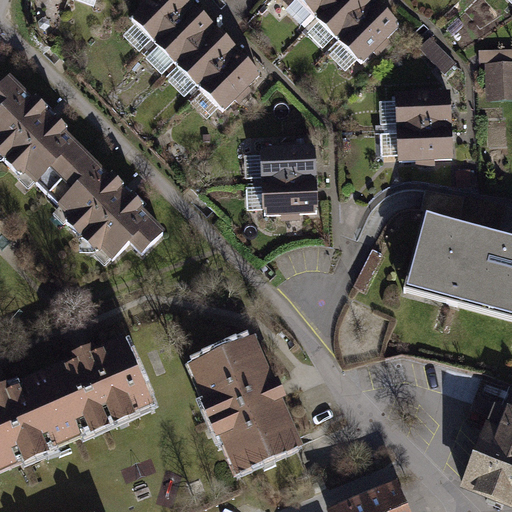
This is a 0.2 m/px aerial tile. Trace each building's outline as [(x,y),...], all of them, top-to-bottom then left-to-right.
[(192,8),(184,0),(145,0),(144,2),(144,9),(132,21),(155,44),(192,8)] [(334,0),(297,0),(316,19),(334,0)] [(375,5),(370,0),(334,0),(316,19),(338,42),(375,5)] [(398,27),(375,5),(338,42),(361,65),(373,52),(381,52),(389,44),(385,40),(398,27)] [(192,8),(155,44),(177,67),(214,30),(192,8)] [(214,30),(177,67),(200,90),(237,53),(214,30)] [(456,65),(431,39),(420,49),(445,75),(456,65)] [(511,50),(480,51),(480,64),(511,63),(511,50)] [(237,53),(200,90),(222,113),(234,101),(243,100),(251,91),(247,88),(260,75),(237,53)] [(511,68),(489,70),(490,94),(511,92),(511,68)] [(0,113),(1,114),(0,114),(0,157),(20,178),(25,174),(48,196),(86,158),(64,136),(67,132),(56,121),(53,124),(44,116),(47,113),(36,101),(33,105),(9,81),(0,90),(0,113)] [(450,128),(449,96),(432,96),(431,91),(419,92),(414,97),(397,98),(398,130),(450,128)] [(450,128),(398,130),(399,163),(418,162),(422,167),(435,166),(434,161),(452,160),(450,128)] [(279,151),(262,152),(263,184),(315,182),(314,149),(296,150),(296,145),(284,146),(279,151)] [(109,181),(86,158),(48,196),(71,219),(66,224),(97,255),(101,250),(112,262),(130,244),(142,256),(163,236),(140,212),(143,209),(132,198),(129,201),(120,192),(123,189),(112,178),(109,181)] [(315,182),(263,184),(264,217),(282,216),(287,220),(299,220),(299,215),(317,214),(315,182)] [(511,242),(424,218),(407,281),(511,309),(511,242)] [(364,293),(383,256),(373,251),(354,288),(364,293)] [(511,309),(407,281),(403,293),(511,322),(511,309)] [(135,378),(121,346),(86,361),(89,368),(82,371),(79,364),(40,381),(63,435),(73,430),(75,435),(92,428),(90,423),(125,408),(127,413),(137,408),(130,392),(133,391),(132,387),(129,388),(126,382),(135,378)] [(273,393),(252,346),(195,371),(208,401),(215,398),(232,437),(225,440),(239,473),(297,448),(276,401),(270,404),(266,396),(273,393)] [(63,435),(40,381),(21,390),(22,392),(6,399),(7,403),(0,406),(0,468),(26,457),(23,449),(37,442),(41,451),(66,440),(63,435)] [(464,488),(511,506),(511,415),(511,413),(495,407),(486,430),(464,488)] [(406,511),(396,487),(338,511),(406,511)]
